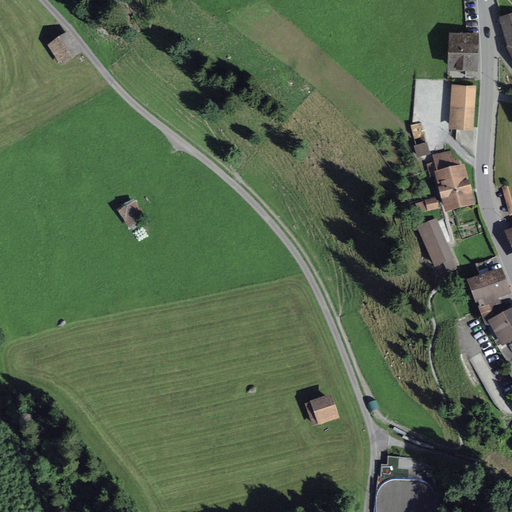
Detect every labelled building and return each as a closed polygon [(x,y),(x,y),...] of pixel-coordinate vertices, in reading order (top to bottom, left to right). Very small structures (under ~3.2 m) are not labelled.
[(511,14),(502,17),(510,45),(511,48),(511,14)] [(473,66),(475,34),(459,33),(458,36),(453,36),(452,64),(473,66)] [(79,50),(69,35),(51,47),(61,62),(79,50)] [(473,88),(454,87),(451,126),(470,127),(473,88)] [(416,146),(418,156),(426,154),(428,151),(426,144),(416,146)] [(430,176),(437,175),(447,213),(476,205),(464,164),(461,165),(460,160),(455,161),(452,150),(433,155),(435,162),(427,164),(430,176)] [(435,200),(418,204),(420,211),(436,207),(435,200)] [(120,209),(130,226),(142,219),(132,202),(120,209)] [(417,227),(434,267),(453,259),(436,219),(417,227)] [(444,270),(436,274),(440,282),(448,277),(444,270)] [(487,326),(494,323),(504,318),(496,298),(506,294),(498,271),(470,282),(487,326)] [(511,313),(504,318),(494,323),(504,342),(511,336),(511,313)] [(307,406),(313,424),(335,416),(329,399),(307,406)] [(409,480),(410,459),(390,457),(390,467),(382,466),(381,478),(409,480)]
